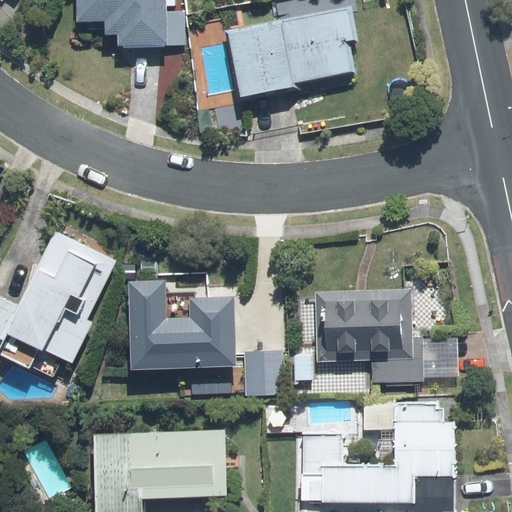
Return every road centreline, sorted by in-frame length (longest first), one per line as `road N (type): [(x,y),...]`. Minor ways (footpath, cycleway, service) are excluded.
road 1 (residential): [(0,97),(26,119),(132,166),(268,192),(501,160)]
road 2 (residential): [(473,0),(501,160)]
